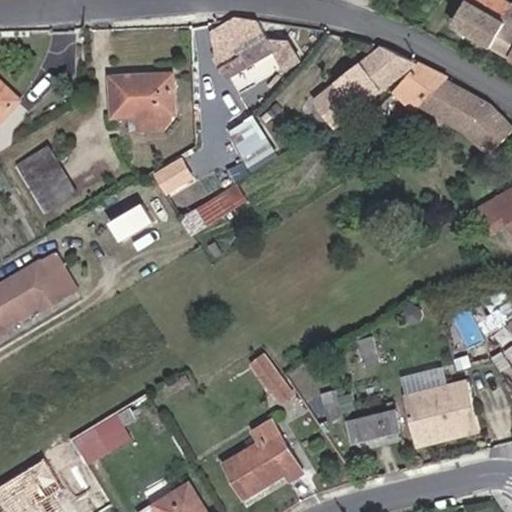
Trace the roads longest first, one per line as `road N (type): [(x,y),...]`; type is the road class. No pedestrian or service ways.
road 1 (residential): [(241,0),(337,8),(511,93)]
road 2 (residential): [(0,11),(195,0)]
road 3 (residential): [(511,468),(326,511)]
